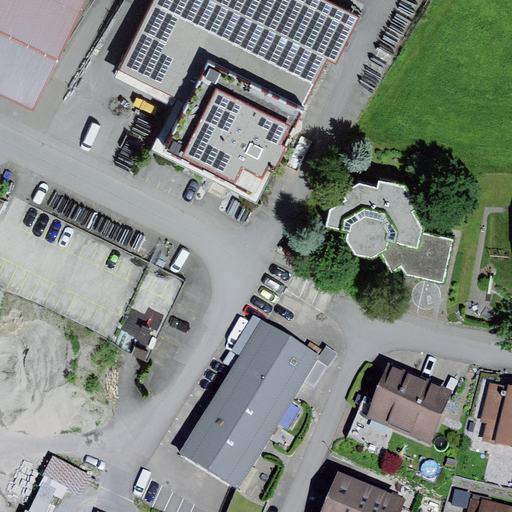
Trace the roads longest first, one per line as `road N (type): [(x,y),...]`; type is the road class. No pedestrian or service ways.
road 1 (unclassified): [(511,357),(404,339),(354,316),(291,478),(291,511)]
road 2 (unclassified): [(0,142),(100,183),(237,273)]
road 3 (unclassified): [(237,273),(149,445)]
